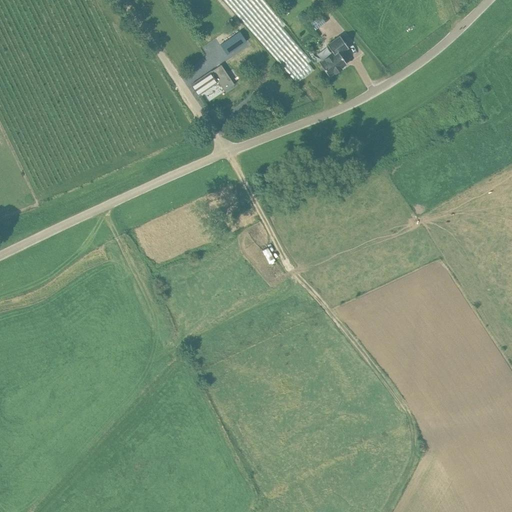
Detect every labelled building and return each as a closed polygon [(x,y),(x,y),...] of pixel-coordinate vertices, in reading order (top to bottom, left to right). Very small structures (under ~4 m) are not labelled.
[(320,15),(310,22),(315,29),(325,23),(320,15)] [(239,31),(220,45),(227,55),(246,41),(239,31)] [(340,53),(349,47),(341,35),(328,44),(334,53),(320,62),(329,76),(335,72),(336,72),(342,68),(341,67),(347,63),(340,53)] [(229,71),(244,61),(240,54),(225,64),(229,71)] [(221,65),(190,85),(197,96),(218,82),(224,92),(234,85),(221,65)] [(253,112),(257,119),(262,116),(258,108),(253,112)]
